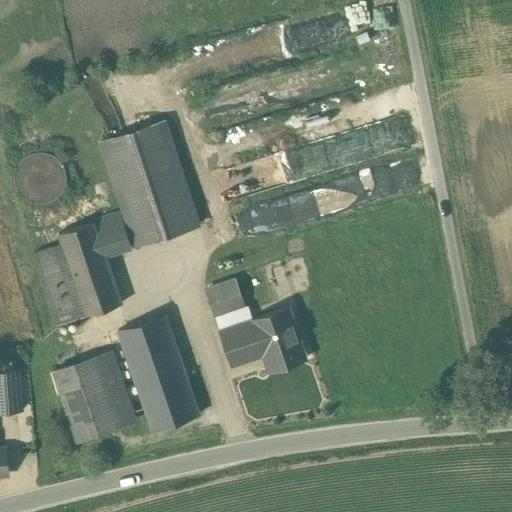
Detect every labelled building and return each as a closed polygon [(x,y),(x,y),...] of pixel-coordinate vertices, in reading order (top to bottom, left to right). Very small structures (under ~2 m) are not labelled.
[(325,54),(207,96),(217,124),(335,82),(325,54)] [(162,120),(100,140),(123,211),(135,245),(198,224),(162,120)] [(14,185),(20,195),(28,201),(38,203),(48,201),(57,196),(63,187),(65,178),(64,169),(59,161),(52,155),(43,151),(34,152),(24,156),(17,164),(13,174),(14,185)] [(135,245),(123,211),(92,221),(101,247),(104,255),(135,245)] [(92,221),(58,233),(62,243),(67,258),(101,247),(92,221)] [(67,258),(62,243),(33,253),(57,325),(87,315),(67,258)] [(101,247),(67,258),(87,315),(121,304),(104,255),(101,247)] [(234,280),(206,290),(214,315),(243,305),(237,287),(236,287),(234,280)] [(287,307),(252,319),(252,321),(220,332),(231,364),(265,352),(264,350),(274,347),(279,364),(303,355),(287,307)] [(198,415),(164,314),(119,330),(130,363),(140,392),(153,430),(198,415)] [(97,355),(53,370),(77,440),(120,425),(97,355)] [(130,363),(116,368),(126,397),(140,392),(130,363)] [(17,371),(0,372),(0,412),(21,410),(17,371)]
